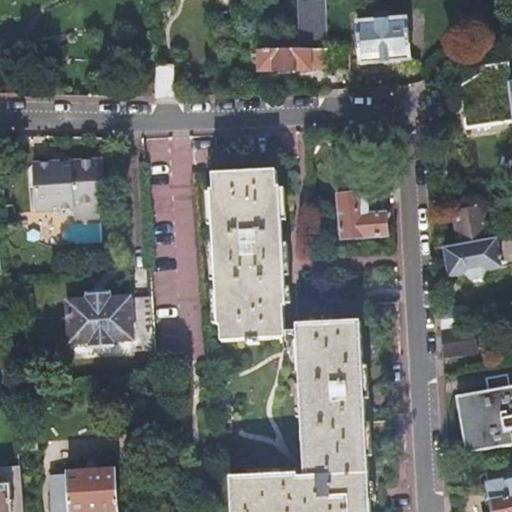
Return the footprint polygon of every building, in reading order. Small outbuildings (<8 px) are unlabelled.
[(295,3),(295,44),(319,44),(319,3),(295,3)] [(408,21),(357,22),(358,65),(409,63),(408,21)] [(295,52),(257,53),(257,74),(309,72),(309,67),(326,66),(325,51),(295,52)] [(506,84),(503,63),(475,68),(476,74),(454,87),(461,129),(510,121),(504,84),(506,84)] [(173,64),(153,65),(153,81),(153,96),(182,95),(181,83),(173,84),(173,64)] [(128,81),(128,96),(153,96),(153,81),(128,81)] [(35,208),(78,206),(78,202),(97,202),(97,216),(106,215),(102,158),(75,159),(71,164),(58,164),(58,160),(33,160),(35,208)] [(276,172),(210,175),(218,341),(284,337),(276,172)] [(365,196),(335,198),(338,239),(384,237),(383,216),(374,216),(373,198),(366,199),(365,196)] [(78,202),(78,206),(79,216),(97,216),(97,202),(78,202)] [(464,209),(470,242),(500,237),(494,203),(464,209)] [(470,242),(448,247),(453,276),(468,273),(473,277),(486,275),(489,269),(511,265),(511,234),(500,237),(470,242)] [(131,347),(154,345),(151,297),(110,300),(88,302),(68,303),(70,346),(91,345),(91,350),(94,350),(110,349),(112,349),(112,343),(131,342),(131,347)] [(464,308),(440,312),(442,333),(466,329),(464,308)] [(297,473),(231,477),(232,511),(371,511),(361,322),(297,324),(304,475),(298,477),(297,473)] [(470,356),(466,329),(442,333),(443,361),(470,356)] [(511,390),(466,399),(475,454),(511,447),(511,390)] [(21,511),(18,466),(0,467),(0,511),(21,511)] [(511,478),(511,467),(486,473),(488,483),(511,478)] [(69,486),(53,487),(54,509),(69,509),(69,511),(116,511),(114,470),(68,472),(69,486)] [(511,511),(511,478),(488,483),(493,511),(511,511)]
